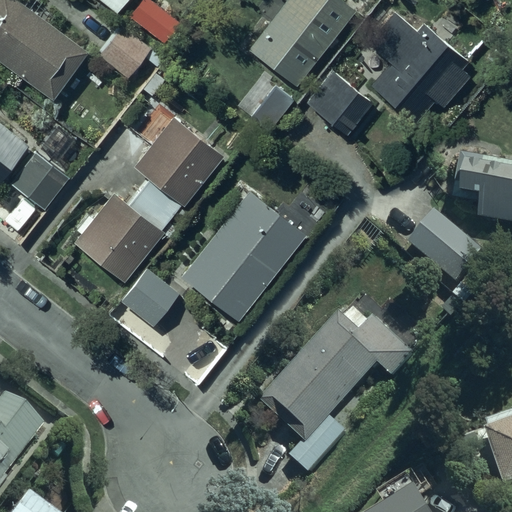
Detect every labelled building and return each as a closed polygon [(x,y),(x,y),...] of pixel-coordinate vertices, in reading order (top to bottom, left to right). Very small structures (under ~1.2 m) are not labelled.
[(13,0),(0,0),(0,65),(45,99),(82,50),(13,0)] [(93,0),(109,13),(119,0),(93,0)] [(278,0),(241,48),(287,85),(348,9),(336,0),(278,0)] [(386,10),(358,41),(384,64),(366,83),(410,123),(430,101),(437,108),(471,70),(419,23),(411,32),(386,10)] [(147,48),(116,24),(92,55),(123,78),(147,48)] [(302,102),(342,133),(367,102),(326,70),(302,102)] [(67,240),(116,280),(179,203),(185,208),(199,191),(192,185),(217,155),(166,113),(125,164),(142,178),(122,204),(106,191),(86,216),(82,213),(68,230),(73,233),(67,240)] [(0,172),(22,145),(0,127),(0,172)] [(31,150),(6,183),(39,207),(64,174),(31,150)] [(474,204),(474,221),(511,227),(511,164),(456,155),(448,200),(474,204)] [(174,275),(232,319),(299,233),(242,189),(174,275)] [(432,211),(404,244),(452,286),(480,253),(432,211)] [(141,267),(115,300),(147,326),(174,293),(141,267)] [(342,320),(335,314),(255,403),(300,442),(286,458),(305,475),(343,432),(327,417),(373,365),(387,378),(409,353),(369,318),(366,322),(351,309),(342,320)] [(0,485),(5,480),(0,475),(0,474),(37,429),(0,398),(0,485)] [(479,437),(498,492),(511,487),(511,414),(481,425),(484,435),(479,437)] [(421,511),(408,491),(375,511),(421,511)] [(48,511),(23,494),(10,511),(48,511)]
